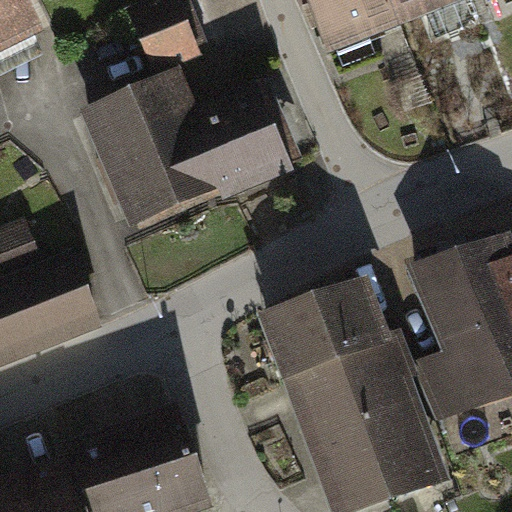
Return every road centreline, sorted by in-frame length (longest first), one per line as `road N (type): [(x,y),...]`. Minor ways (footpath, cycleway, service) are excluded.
road 1 (residential): [(378,215),(282,0)]
road 2 (residential): [(378,215),(187,315)]
road 3 (residential): [(257,511),(187,315)]
road 4 (residential): [(187,315),(0,400)]
road 5 (residential): [(511,161),(378,215)]
